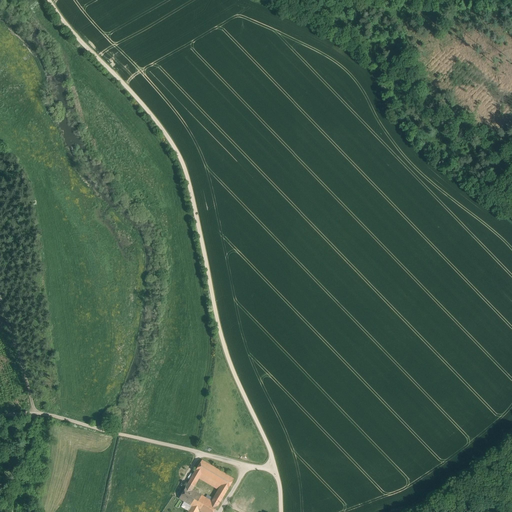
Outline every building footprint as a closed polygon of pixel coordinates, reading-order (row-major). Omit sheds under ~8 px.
[(215,468),(202,460),(201,461),(200,461),(200,462),(197,468),(196,467),(196,468),(197,468),(190,480),(195,483),(198,477),(201,473),(221,485),(228,489),(228,488),(229,488),(229,487),(232,481),(233,482),(233,481),(233,480),(234,479),(215,468),(215,467),(215,468)] [(221,485),(201,473),(198,477),(219,489),(221,485)] [(195,483),(190,480),(186,486),(191,489),(195,483)] [(228,489),(221,485),(219,489),(213,498),(220,502),(228,489)] [(191,489),(186,486),(179,498),(191,506),(198,493),(191,489)] [(206,498),(198,493),(191,506),(192,506),(199,510),(201,511),(213,511),(220,502),(213,498),(211,502),(208,499),(206,498)]
